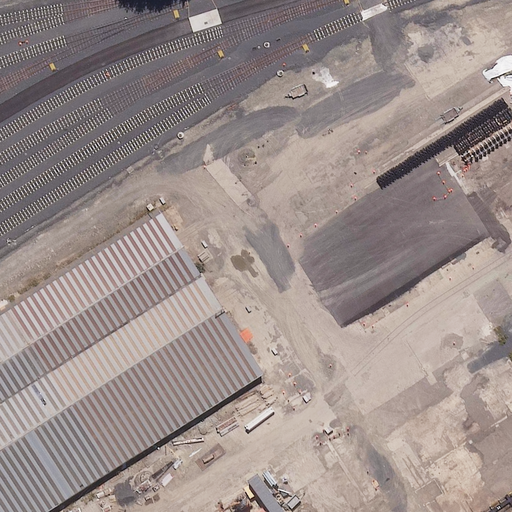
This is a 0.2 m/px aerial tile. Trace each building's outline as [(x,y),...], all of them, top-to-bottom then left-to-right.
[(511,50),(511,9),(506,0),(486,0),(432,34),(420,16),(390,35),(431,102),(511,50)] [(0,255),(40,230),(31,217),(65,195),(43,161),(102,124),(82,93),(0,144),(0,255)] [(511,125),(314,254),(357,320),(509,222),(511,226),(511,125)] [(0,306),(0,511),(47,511),(268,369),(162,204),(0,306)] [(511,312),(511,289),(498,298),(508,315),(511,312)] [(508,315),(498,298),(484,306),(495,323),(508,315)] [(511,312),(508,315),(495,323),(503,337),(511,330),(511,312)]
